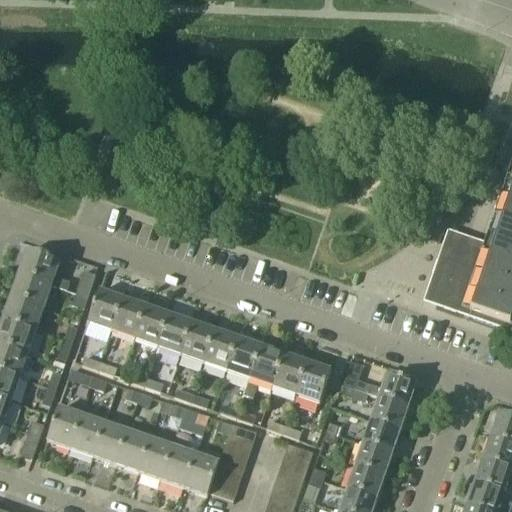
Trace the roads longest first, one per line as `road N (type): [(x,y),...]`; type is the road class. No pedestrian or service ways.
road 1 (unclassified): [(456,375),(0,216)]
road 2 (residential): [(412,511),(456,375)]
